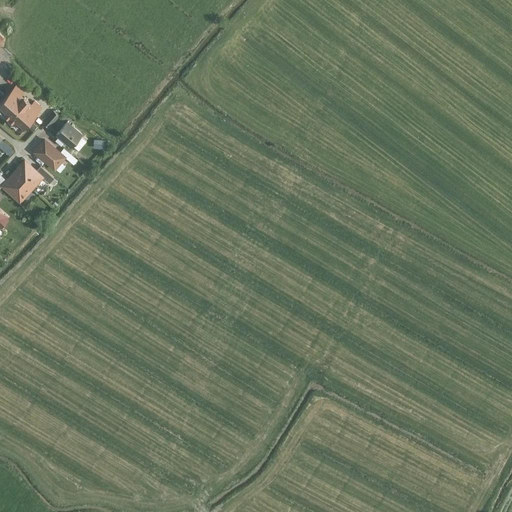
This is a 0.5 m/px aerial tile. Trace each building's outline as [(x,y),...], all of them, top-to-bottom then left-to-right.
[(24,91),(17,85),(0,103),(0,106),(6,112),(4,113),(14,123),(16,121),(23,127),(21,129),(22,129),(42,107),(35,101),(32,104),(29,102),(29,101),(24,96),(24,97),(21,95),(24,91)] [(51,127),(62,116),(55,110),(45,122),(51,127)] [(85,136),(68,122),(58,134),(75,148),(85,136)] [(67,156),(47,139),(36,152),(56,169),(67,156)] [(27,159),(16,172),(35,190),(47,176),(40,170),(27,159)] [(40,170),(47,176),(53,182),(57,178),(43,166),(40,170)] [(23,203),(35,190),(16,172),(3,186),(23,203)] [(0,226),(10,216),(0,206),(0,226)]
